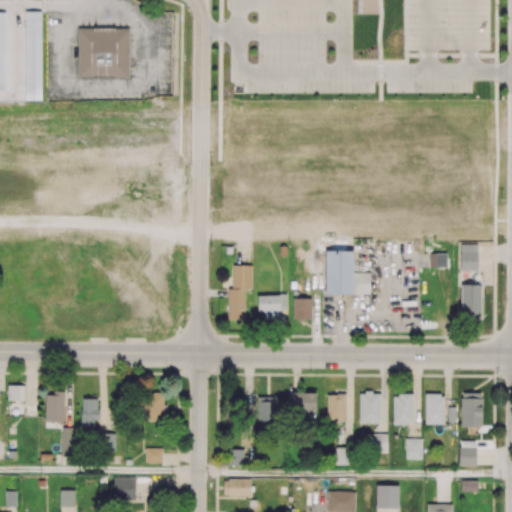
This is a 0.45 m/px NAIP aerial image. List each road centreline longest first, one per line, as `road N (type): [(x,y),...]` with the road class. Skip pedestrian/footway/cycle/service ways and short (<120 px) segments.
road 1 (tertiary): [(198,0),(200,354)]
road 2 (tertiary): [(511,356),(200,354)]
road 3 (tertiary): [(200,354),(0,352)]
road 4 (tertiary): [(200,354),(197,511)]
